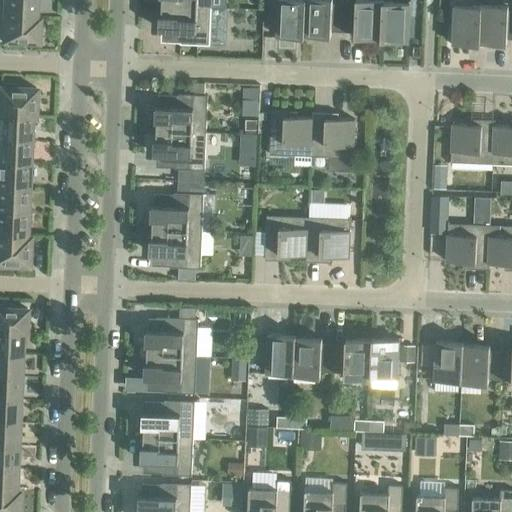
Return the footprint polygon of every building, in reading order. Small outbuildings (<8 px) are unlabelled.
[(0,0),(0,16),(35,18),(35,17),(36,10),(37,10),(37,0),(0,0)] [(297,33),(303,33),(304,0),(295,0),(285,0),(277,0),(276,38),(278,38),(278,36),(296,37),(297,33)] [(331,30),(343,31),(344,7),(332,6),(332,0),(304,0),(303,33),(303,37),(304,37),(304,35),(323,36),(323,32),(331,32),(331,30)] [(382,41),(382,36),(381,36),(383,2),(366,1),(366,0),(355,0),(355,7),(344,7),(343,31),(354,31),(354,33),(362,33),(362,38),(381,39),(381,41),(382,41)] [(381,36),(382,36),(388,37),(388,41),(407,42),(407,44),(408,44),(410,5),(392,5),(392,3),(383,2),(381,36)] [(511,37),(511,13),(508,13),(508,5),(498,5),(498,7),(481,6),(480,40),(479,40),(479,45),(480,45),(480,43),(499,44),(499,39),(507,39),(507,37),(511,37)] [(211,8),(162,6),(161,23),(168,23),(168,30),(180,30),(180,43),(180,44),(209,45),(211,8)] [(472,40),(479,40),(480,40),(481,6),(471,6),(471,8),(454,7),(452,46),(453,46),(454,44),(472,45),(472,40)] [(35,18),(0,16),(0,40),(4,41),(4,44),(16,44),(16,41),(38,42),(39,18),(35,17),(35,18)] [(0,86),(0,115),(33,117),(35,118),(36,88),(14,87),(14,84),(0,83),(0,86)] [(157,113),(156,130),(206,133),(207,95),(178,94),(177,107),(165,107),(165,113),(157,113)] [(310,156),(311,156),(313,118),(312,118),(294,117),(294,121),(285,121),(286,111),(271,110),(269,150),(282,151),(282,155),(295,155),(295,153),(310,154),(310,156)] [(313,118),(311,156),(312,156),(312,152),(324,153),(323,157),(336,157),(336,155),(353,156),(355,119),(335,119),(335,123),(326,123),(327,112),(312,112),(312,118),(313,118)] [(0,139),(30,140),(31,132),(32,132),(33,117),(0,115),(0,139)] [(245,123),(245,129),(256,129),(256,119),(250,119),(245,123)] [(492,164),(494,125),(495,125),(495,120),(481,119),(480,129),(471,129),(471,125),(452,124),(451,160),(467,161),(467,163),(480,163),(480,159),(492,160),(492,164)] [(511,126),(495,125),(494,125),(492,164),(493,164),(493,162),(509,163),(509,165),(511,164),(511,126)] [(206,133),(156,130),(156,148),(163,148),(163,155),(175,155),(174,169),(204,170),(206,133)] [(245,134),(244,157),(257,158),(258,135),(245,134)] [(0,139),(0,163),(29,164),(29,156),(31,156),(32,140),(30,140),(0,139)] [(0,187),(28,188),(28,187),(28,180),(30,180),(31,164),(29,164),(0,163),(0,187)] [(433,180),(433,188),(445,188),(446,181),(433,180)] [(0,187),(0,211),(27,212),(27,204),(29,204),(30,188),(28,187),(28,188),(0,187)] [(311,190),(311,205),(324,206),(325,190),(311,190)] [(153,212),(152,229),(202,231),(203,194),(174,192),(173,206),(161,206),(160,212),(153,212)] [(431,195),(430,233),(447,233),(448,225),(448,221),(449,196),(431,195)] [(0,235),(26,236),(26,228),(28,228),(29,212),(27,212),(0,211),(0,235)] [(288,255),(306,256),(307,255),(309,217),(308,217),(308,219),(292,218),(293,216),(280,216),(280,220),(266,219),(265,260),(279,260),(280,250),(288,250),(288,255)] [(307,255),(306,256),(306,262),(320,262),(321,252),(330,252),(330,257),(349,257),(351,221),(334,220),(334,218),(321,217),(321,221),(309,221),(309,217),(307,255)] [(489,269),(489,263),(488,263),(490,225),(489,225),(489,229),(477,228),(477,224),(465,224),(465,226),(448,225),(447,233),(446,262),(466,262),(466,258),(475,258),(474,269),(489,269)] [(511,225),(506,226),(506,228),(490,227),(491,225),(490,225),(488,263),(489,263),(507,264),(507,260),(511,259),(511,225)] [(202,231),(152,229),(151,246),(159,247),(159,253),(171,254),(170,267),(178,268),(195,268),(200,269),(202,231)] [(26,236),(0,235),(0,267),(6,268),(7,264),(28,265),(30,236),(26,236)] [(240,236),(240,249),(253,249),(253,236),(240,236)] [(178,268),(178,279),(195,279),(195,268),(178,268)] [(0,330),(24,332),(24,333),(25,333),(26,308),(4,307),(4,304),(0,304),(0,330)] [(179,306),(179,318),(195,318),(195,307),(179,306)] [(205,308),(205,316),(224,316),(224,309),(205,308)] [(148,337),(147,354),(196,356),(198,319),(195,318),(179,318),(168,317),(168,331),(156,330),(155,337),(148,337)] [(0,330),(0,353),(21,354),(21,353),(21,346),(23,346),(24,333),(24,332),(0,330)] [(284,373),(293,374),(295,340),(294,340),(287,339),(288,335),(269,334),(269,332),(268,332),(266,371),(284,371),(284,373)] [(321,369),(332,369),(333,345),(322,345),(322,338),(321,338),(320,343),(314,342),(314,338),(295,337),(296,335),(294,335),(294,340),(295,340),(293,374),(310,375),(310,377),(320,377),(321,369)] [(333,345),(332,369),(344,370),(344,378),(354,378),(354,376),(371,377),(372,343),(373,343),(373,338),(372,338),(372,340),(353,340),(353,344),(345,344),(345,346),(333,345)] [(379,343),(373,343),(372,343),(371,377),(381,378),(381,376),(398,376),(400,338),(398,338),(398,340),(380,339),(379,343)] [(451,381),(461,381),(462,347),(455,346),(456,342),(437,341),(437,339),(436,339),(434,378),(451,379),(451,381)] [(488,376),(500,377),(501,353),(489,352),(489,350),(482,350),(482,345),(463,344),(463,342),(462,342),(462,347),(461,381),(478,382),(478,384),(488,384),(488,376)] [(511,352),(501,353),(500,377),(511,377),(511,385),(511,352)] [(0,353),(0,376),(20,377),(20,376),(20,369),(22,369),(23,354),(21,353),(21,354),(0,353)] [(196,356),(147,354),(146,371),(154,371),(153,378),(166,378),(165,391),(165,392),(195,393),(196,356)] [(232,358),(231,380),(245,380),(246,359),(232,358)] [(0,399),(19,400),(19,399),(19,391),(20,391),(22,376),(20,376),(20,377),(0,376),(0,399)] [(0,399),(0,421),(18,423),(18,422),(19,414),(20,414),(21,399),(19,399),(19,400),(0,399)] [(144,419),(143,436),(193,439),(194,401),(165,400),(164,413),(152,413),(151,420),(144,419)] [(228,401),(227,422),(243,423),(244,402),(228,401)] [(248,409),(247,424),(267,425),(268,410),(248,409)] [(276,428),(291,429),(291,418),(276,417),(276,428)] [(291,418),(291,429),(306,429),(306,418),(291,418)] [(369,432),(369,421),(354,420),(354,431),(362,432),(369,432)] [(0,444),(17,445),(17,437),(19,437),(20,422),(18,422),(18,423),(0,421),(0,444)] [(384,421),(369,421),(369,432),(384,432),(384,421)] [(444,435),(459,436),(459,425),(444,424),(444,435)] [(459,425),(459,436),(474,436),(474,425),(459,425)] [(247,427),(246,446),(266,447),(267,428),(247,427)] [(275,430),(274,449),(295,450),(296,431),(275,430)] [(306,431),(305,449),(320,449),(320,432),(306,431)] [(362,432),(361,449),(405,451),(406,433),(384,432),(369,432),(362,432)] [(193,439),(143,436),(143,454),(150,454),(150,461),(162,461),(161,474),(161,475),(191,476),(193,439)] [(415,437),(414,455),(436,456),(436,438),(415,437)] [(511,441),(500,441),(500,459),(511,459),(511,441)] [(0,467),(16,468),(16,467),(16,460),(18,460),(19,445),(17,445),(0,444),(0,467)] [(233,463),(233,475),(243,476),(244,464),(233,463)] [(0,490),(15,491),(15,490),(16,483),(17,483),(18,468),(16,467),(16,468),(0,467),(0,490)] [(289,511),(291,481),(276,480),(275,489),(249,488),(247,511),(289,511)] [(139,511),(189,511),(191,484),(161,482),(160,496),(148,495),(148,502),(140,502),(140,509),(139,511)] [(345,511),(346,483),(331,483),(331,491),(305,490),(303,511),(345,511)] [(222,484),(222,496),(230,496),(229,506),(241,506),(241,484),(222,484)] [(401,511),(403,486),(388,485),(387,494),(361,492),(359,511),(401,511)] [(457,511),(458,488),(443,487),(443,496),(417,495),(415,511),(457,511)] [(15,491),(0,490),(0,511),(17,511),(19,490),(15,490),(15,491)] [(511,511),(511,490),(499,490),(499,498),(472,497),(471,511),(511,511)]
